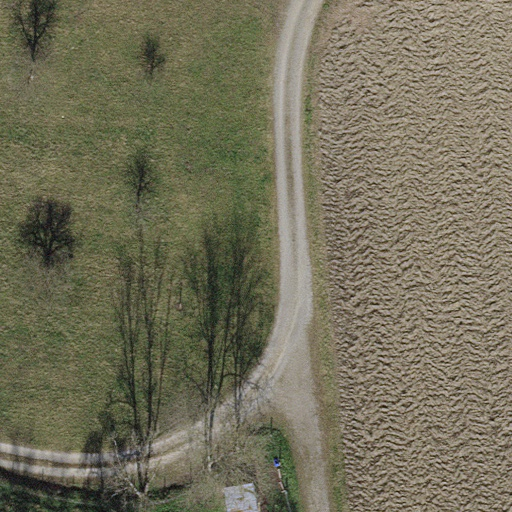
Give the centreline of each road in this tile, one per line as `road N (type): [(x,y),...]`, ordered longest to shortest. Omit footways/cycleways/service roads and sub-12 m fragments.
road 1 (track): [(301,274),(269,372),(197,442),(121,469),(0,453)]
road 2 (track): [(301,274),(289,83),(321,0)]
road 3 (track): [(301,274),(325,511)]
